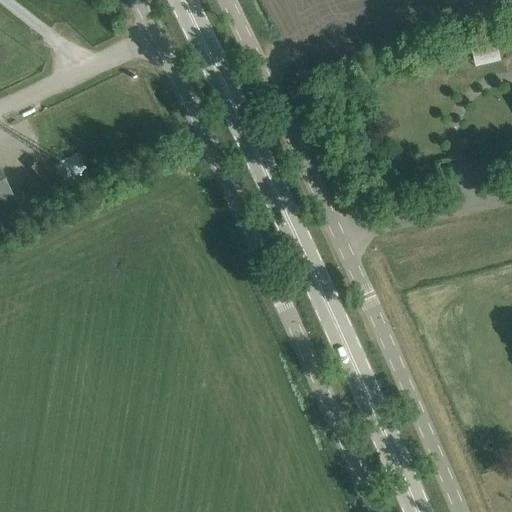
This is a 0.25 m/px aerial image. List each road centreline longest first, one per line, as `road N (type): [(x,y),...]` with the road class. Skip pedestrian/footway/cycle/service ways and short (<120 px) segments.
road 1 (primary): [(420,511),(178,0)]
road 2 (unclassified): [(373,511),(136,0)]
road 3 (unclassified): [(462,511),(226,0)]
